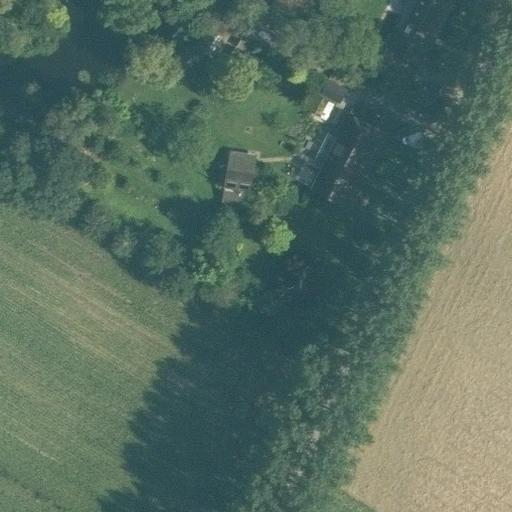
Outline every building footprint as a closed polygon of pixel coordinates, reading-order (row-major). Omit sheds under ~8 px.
[(199,0),(194,8),(211,19),(199,39),(215,49),(240,8),(227,0),(199,0)] [(297,21),(307,5),(299,0),(275,0),(272,6),(297,21)] [(417,0),(415,5),(400,35),(397,34),(390,49),(419,63),(450,0),(417,0)] [(414,0),(392,0),(390,9),(410,15),(414,0)] [(323,47),(316,60),(336,70),(343,57),(323,47)] [(329,80),(322,93),(339,103),(346,89),(329,80)] [(346,115),(311,188),(348,206),(383,133),(346,115)] [(254,170),(230,166),(226,189),(251,193),(254,170)]
